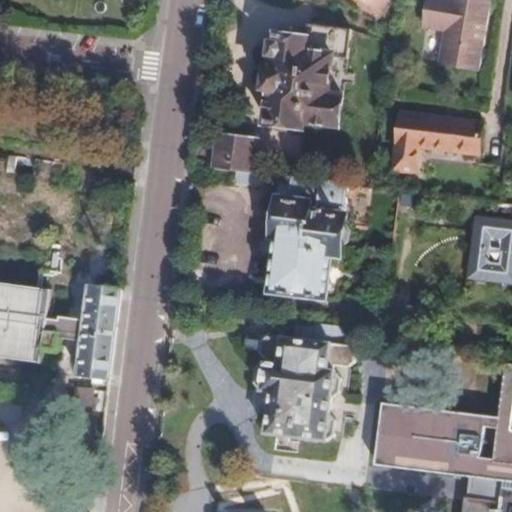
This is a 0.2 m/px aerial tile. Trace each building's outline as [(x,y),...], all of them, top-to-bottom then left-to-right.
[(496,2),(478,0),(435,0),(432,31),(451,33),(448,64),(489,69),(496,2)] [(289,127),(308,129),(308,123),(343,127),(347,98),(333,96),(337,59),(351,61),(355,30),(312,25),(309,40),(280,37),(278,43),(277,55),(278,58),(275,72),(270,71),(270,76),(268,89),(273,90),(269,124),(281,125),(289,127)] [(268,58),(266,75),(270,76),(270,71),(275,72),(278,58),(268,58)] [(492,124),(411,116),(405,173),(428,175),(431,151),(488,158),(492,124)] [(288,134),(289,127),(281,125),(280,132),(288,134)] [(224,139),(221,171),(254,175),(257,154),(258,143),(224,139)] [(254,175),(274,177),(276,166),(268,165),(268,155),(257,154),(254,175)] [(0,156),(0,256),(42,262),(51,275),(49,293),(0,286),(0,356),(46,363),(47,352),(62,354),(64,341),(65,336),(60,336),(62,322),(53,320),(56,295),(72,297),(80,237),(85,201),(69,198),(73,166),(40,161),(38,176),(36,185),(16,183),(17,174),(19,159),(0,156)] [(38,176),(17,174),(16,183),(36,185),(38,176)] [(297,180),(282,178),(280,202),(282,202),(294,203),(297,180)] [(294,203),(282,202),(277,239),(280,239),(279,243),(278,259),(273,296),(329,302),(335,259),(344,259),(346,247),(353,243),(354,232),(348,229),(349,219),(346,219),(350,187),(297,180),(294,203)] [(511,220),(478,216),(471,280),(511,284),(511,220)] [(121,321),(125,291),(107,289),(107,286),(100,285),(99,288),(96,288),(91,325),(89,344),(84,376),(113,381),(121,321)] [(89,344),(91,325),(62,322),(60,336),(65,336),(64,341),(89,344)] [(352,331),(295,324),(293,341),(269,337),(264,342),(261,355),(269,362),(269,366),(259,370),(258,387),(263,393),(274,395),(269,436),(325,443),(326,439),(333,437),(335,422),(328,417),(330,398),(339,395),(340,379),(334,375),(336,367),(349,369),(356,363),(357,353),(350,348),(352,331)] [(259,342),(247,340),(246,353),(258,355),(259,342)] [(473,487),(511,492),(511,366),(510,366),(503,415),(496,462),(482,460),(487,423),(391,410),(384,458),(476,471),(473,487)] [(511,511),(511,492),(473,487),(469,511),(511,511)]
